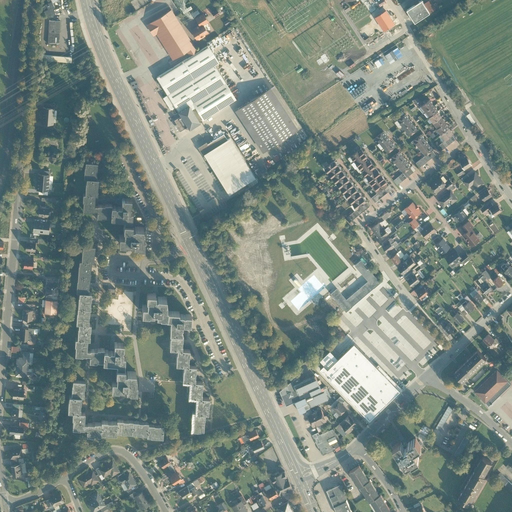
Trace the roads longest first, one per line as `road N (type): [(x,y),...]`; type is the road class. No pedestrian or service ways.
road 1 (residential): [(0,360),(30,0)]
road 2 (secondary): [(85,0),(192,245)]
road 3 (secondary): [(192,245),(298,475)]
road 4 (residential): [(414,184),(359,227),(410,299)]
road 5 (residential): [(64,476),(118,450),(137,463),(166,511)]
